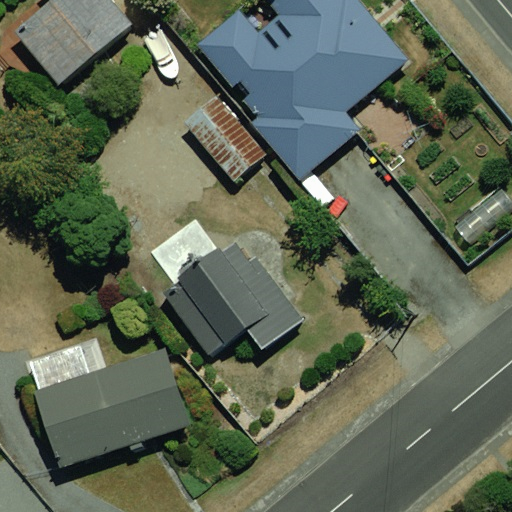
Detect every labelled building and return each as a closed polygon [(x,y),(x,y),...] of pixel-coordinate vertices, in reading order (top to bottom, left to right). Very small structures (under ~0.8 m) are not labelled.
[(100,0),(34,0),(9,21),(73,99),(138,46),(100,0)] [(358,0),(228,0),(188,40),(309,161),(414,55),(358,0)] [(275,155),(215,87),(180,119),(240,186),(275,155)] [(473,265),(511,233),(511,208),(455,139),(404,181),(473,265)] [(233,237),(171,284),(232,365),(295,319),(233,237)] [(163,344),(19,394),(49,481),(193,432),(163,344)]
